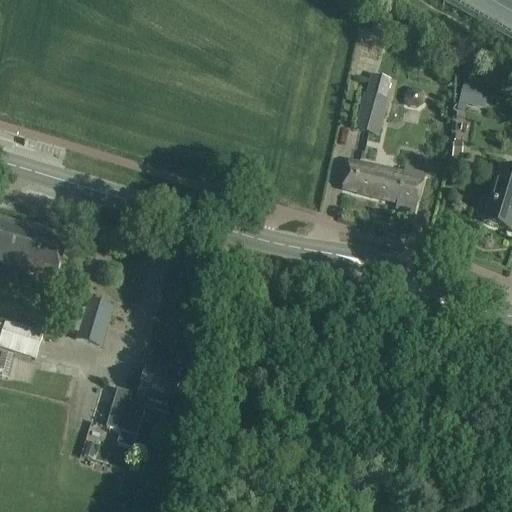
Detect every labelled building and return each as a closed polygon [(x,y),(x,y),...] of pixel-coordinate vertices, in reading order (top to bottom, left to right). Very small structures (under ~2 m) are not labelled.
[(392,82),(371,76),(356,132),(377,138),(387,100),(392,82)] [(469,96),(475,96),(476,83),(457,82),(456,108),(469,109),(469,96)] [(395,211),(415,216),(424,177),(403,172),(401,176),(349,164),(347,172),(342,191),(396,205),(395,211)] [(481,201),(476,219),(484,222),(483,224),(510,233),(511,225),(511,174),(499,171),(489,204),(481,201)] [(0,218),(0,263),(20,270),(56,280),(68,237),(0,218)] [(75,341),(101,349),(113,310),(88,301),(75,341)] [(5,323),(0,337),(0,348),(33,359),(41,334),(5,323)] [(1,353),(0,356),(0,377),(9,380),(15,358),(1,353)] [(105,430),(119,434),(116,446),(132,451),(145,408),(168,415),(178,383),(181,374),(147,364),(137,398),(117,392),(105,430)] [(183,417),(179,445),(187,446),(191,418),(183,417)] [(83,458),(92,461),(96,446),(87,444),(83,458)]
